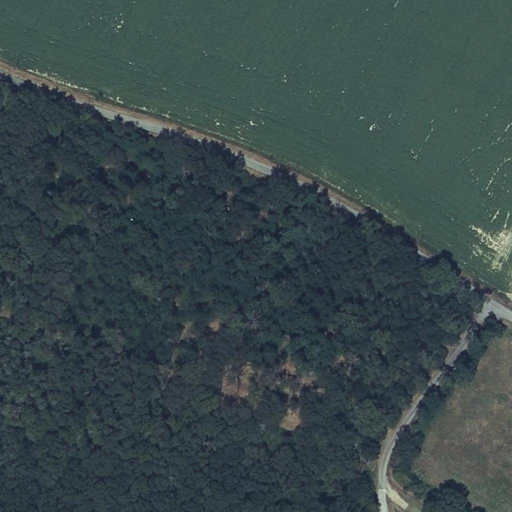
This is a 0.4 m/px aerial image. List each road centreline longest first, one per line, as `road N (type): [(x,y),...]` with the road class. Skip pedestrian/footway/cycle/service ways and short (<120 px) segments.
road 1 (unclassified): [(0,76),(276,174),(511,316)]
road 2 (track): [(388,511),(383,480),(396,433),(490,302)]
